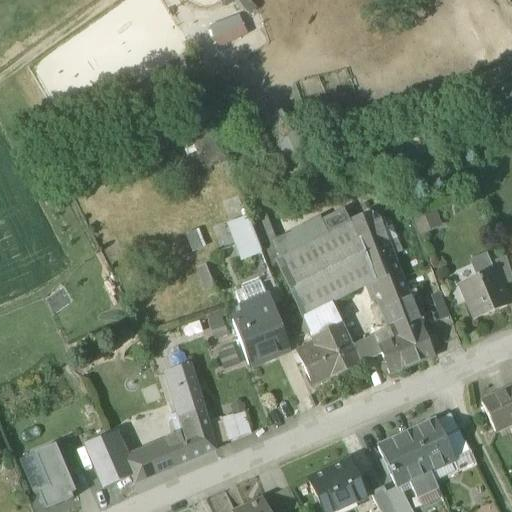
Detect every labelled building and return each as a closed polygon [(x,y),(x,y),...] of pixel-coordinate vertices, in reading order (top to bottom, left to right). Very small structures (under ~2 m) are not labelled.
[(220,0),(220,1),(225,9),(233,3),(239,12),(247,16),(255,9),(248,0),(220,0)] [(237,16),(208,30),(217,50),(247,36),(237,16)] [(196,151),(218,144),(213,132),(194,139),(192,140),(193,143),(196,151)] [(192,135),(166,146),(169,153),(193,143),(192,140),(194,139),(192,135)] [(166,146),(163,141),(154,145),(161,159),(169,155),(169,153),(166,146)] [(218,144),(196,151),(203,170),(225,162),(218,144)] [(245,201),(251,221),(262,216),(256,203),(255,204),(251,197),(245,201)] [(395,337),(420,327),(393,256),(382,229),(376,212),(351,222),(352,224),(374,282),(392,328),(395,337)] [(267,268),(277,263),(277,261),(350,224),(345,213),(322,224),(321,221),(274,244),(262,216),(251,221),(249,222),(267,268)] [(435,213),(412,222),(418,236),(441,226),(435,213)] [(240,261),(260,253),(247,219),(227,227),(240,261)] [(352,224),(350,224),(277,261),(277,263),(285,279),(303,318),(315,312),(332,303),(374,282),(352,224)] [(392,226),(382,229),(393,256),(403,252),(392,226)] [(205,248),(198,229),(184,234),(191,253),(205,248)] [(492,272),(489,264),(485,254),(468,261),(476,279),(492,272)] [(500,287),(511,282),(511,279),(511,277),(505,258),(489,264),(492,272),(494,272),(500,287)] [(223,287),(213,263),(195,270),(205,294),(223,287)] [(460,286),(474,320),(508,306),(500,287),(494,272),(492,272),(476,279),(460,286)] [(234,294),(239,306),(265,296),(261,285),(259,279),(240,286),(242,291),(234,294)] [(265,296),(268,303),(278,299),(271,280),(261,285),(265,296)] [(449,318),(439,292),(429,296),(440,321),(449,318)] [(268,303),(265,296),(239,306),(243,318),(270,307),(268,303)] [(337,325),(341,324),(332,303),(315,312),(323,332),(332,328),(330,323),(335,321),(337,325)] [(231,322),(248,366),(286,349),(270,307),(243,318),(231,322)] [(323,332),(315,312),(303,318),(311,337),(323,332)] [(228,337),(221,317),(207,322),(214,342),(228,337)] [(311,337),(314,343),(316,347),(298,355),(298,356),(311,386),(359,364),(354,354),(351,346),(341,324),(337,325),(335,321),(330,323),(332,328),(323,332),(311,337)] [(395,337),(377,345),(381,354),(389,374),(432,357),(420,327),(395,337)] [(373,336),(377,345),(395,337),(392,328),(373,336)] [(377,345),(373,336),(351,346),(354,354),(377,345)] [(297,351),(298,355),(316,347),(314,343),(297,351)] [(377,345),(354,354),(359,364),(381,354),(377,345)] [(220,357),(224,368),(237,363),(233,352),(220,357)] [(166,373),(172,391),(194,383),(188,365),(166,373)] [(202,410),(194,383),(172,391),(179,415),(189,412),(190,414),(202,410)] [(511,423),(511,388),(480,403),(494,432),(511,423)] [(214,450),(202,410),(190,414),(189,412),(179,415),(182,425),(180,425),(182,433),(163,441),(174,467),(214,450)] [(244,413),(233,416),(239,437),(250,434),(244,413)] [(239,438),(239,437),(233,416),(232,415),(221,419),(222,422),(227,441),(228,442),(239,438)] [(442,438),(457,431),(449,415),(434,422),(442,438)] [(217,445),(227,441),(222,422),(211,425),(217,445)] [(434,422),(410,433),(427,469),(451,458),(442,438),(434,422)] [(451,458),(452,460),(469,452),(458,430),(457,431),(442,438),(451,458)] [(428,472),(427,469),(410,433),(376,448),(395,488),(408,482),(428,472)] [(102,487),(130,475),(123,457),(114,434),(85,446),(102,487)] [(163,441),(148,447),(160,474),(174,467),(163,441)] [(36,492),(44,511),(71,500),(69,495),(74,493),(54,446),(33,455),(47,488),(36,492)] [(148,447),(123,457),(130,475),(134,485),(160,474),(148,447)] [(474,463),(469,452),(452,460),(452,461),(457,471),(474,463)] [(47,488),(33,455),(19,460),(34,493),(36,492),(47,488)] [(428,472),(429,472),(452,461),(452,460),(451,458),(427,469),(428,472)] [(342,511),(341,508),(364,497),(348,461),(306,480),(321,511),(342,511)] [(434,483),(457,471),(452,461),(429,472),(434,483)] [(429,472),(428,472),(408,482),(416,498),(436,488),(434,483),(429,472)] [(287,488),(278,493),(288,511),(296,508),(287,488)] [(379,511),(394,511),(387,498),(382,488),(370,494),(379,511)] [(442,500),(436,488),(416,498),(421,510),(442,500)] [(400,491),(387,498),(394,511),(404,511),(410,509),(400,491)] [(274,511),(287,511),(288,511),(278,493),(267,498),(274,511)] [(232,511),(267,511),(263,503),(249,509),(248,505),(232,511)]
